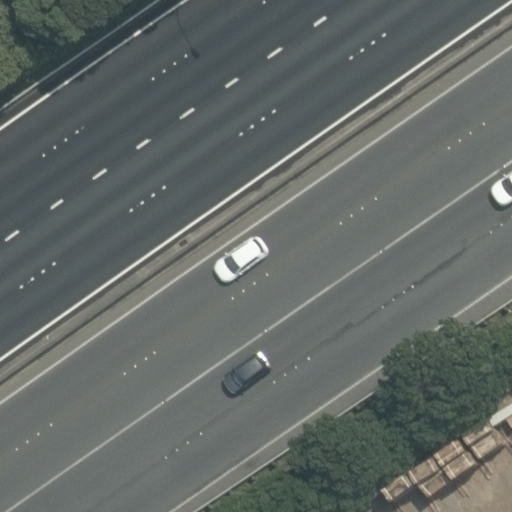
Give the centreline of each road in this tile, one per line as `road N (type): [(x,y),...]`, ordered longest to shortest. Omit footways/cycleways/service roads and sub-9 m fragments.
road 1 (motorway): [(511,108),(0,467)]
road 2 (motorway): [(0,298),(437,0)]
